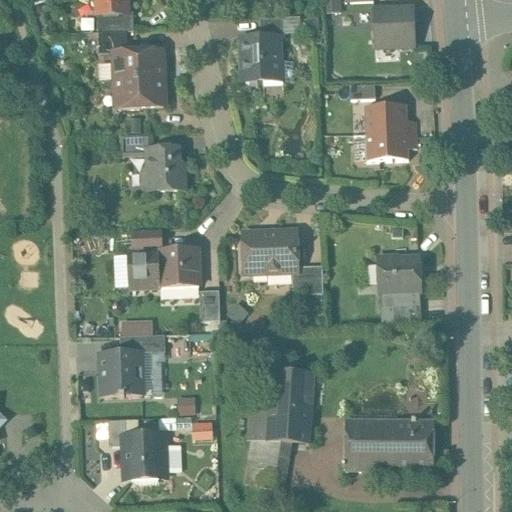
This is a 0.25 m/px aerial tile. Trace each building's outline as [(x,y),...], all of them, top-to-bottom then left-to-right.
[(126,0),(96,0),(97,17),(127,16),(126,0)] [(373,12),(374,38),(375,48),(398,47),(399,49),(413,49),(412,10),(373,12)] [(97,35),(129,34),(130,34),(133,34),(132,15),(127,15),(127,16),(125,16),(97,17),(97,35)] [(283,20),(277,20),(259,21),(260,40),(278,40),(278,41),(284,40),(284,39),(283,20)] [(127,54),(126,45),(126,34),(98,35),(99,56),(114,56),(114,55),(127,54)] [(279,82),(278,52),(277,40),(241,41),(243,84),(244,84),(249,89),(257,89),(262,83),(279,82)] [(114,55),(115,83),(162,81),(161,53),(114,55)] [(164,109),(162,81),(115,83),(116,110),(154,109),(164,109)] [(374,102),(374,99),(374,88),(350,89),(351,102),(374,102)] [(353,113),(353,124),(353,125),(354,137),(366,137),(368,137),(407,136),(406,108),(365,109),(365,112),(353,113)] [(416,135),(416,132),(415,124),(407,124),(407,136),(416,135)] [(120,159),(130,159),(147,158),(146,152),(151,152),(150,136),(120,138),(120,159)] [(407,136),(386,137),(366,138),(367,164),(408,162),(407,136)] [(416,136),(407,136),(407,151),(416,151),(416,136)] [(183,170),(183,168),(182,168),(178,164),(178,151),(147,152),(147,172),(143,177),(143,180),(143,187),(148,191),(148,194),(184,192),(183,170)] [(161,253),(161,239),(160,233),(133,234),(133,255),(158,254),(158,253),(161,253)] [(298,274),(297,246),(297,245),(296,234),(242,237),(243,276),(298,274)] [(198,289),(198,264),(197,252),(158,253),(160,291),(198,289)] [(133,255),(134,266),(158,265),(158,254),(133,255)] [(384,308),(401,308),(420,307),(418,261),(397,261),(394,258),(385,259),(382,262),(378,262),(380,310),(384,310),(384,308)] [(292,297),(313,297),(323,296),(322,269),(298,269),(298,274),(291,275),(292,297)] [(220,323),(219,292),(200,293),(201,323),(220,323)] [(237,327),(247,316),(236,306),(227,317),(237,327)] [(385,328),(391,328),(421,327),(420,307),(384,309),(385,328)] [(165,338),(165,344),(165,345),(165,355),(164,355),(165,364),(191,363),(190,337),(165,338)] [(120,355),(133,355),(134,355),(141,354),(141,355),(165,355),(164,338),(119,340),(120,355)] [(100,356),(100,358),(100,359),(102,399),(120,398),(120,400),(121,400),(124,400),(124,398),(142,397),(140,355),(100,356)] [(309,445),(312,385),(312,384),(313,377),(270,373),(266,443),(309,445)] [(267,412),(258,411),(257,411),(250,411),(248,440),(253,441),(253,442),(265,443),(266,442),(267,412)] [(125,423),(116,423),(108,424),(109,449),(123,448),(123,439),(126,438),(125,423)] [(433,425),(386,424),(344,424),(344,456),(340,456),(339,457),(339,463),(344,464),(344,473),(424,473),(431,473),(433,425)] [(163,437),(154,438),(123,439),(125,483),(165,481),(163,437)] [(246,486),(247,486),(258,488),(263,457),(267,458),(269,444),(269,443),(268,443),(254,442),(253,443),(246,486)] [(282,492),(284,479),(284,478),(289,445),(269,443),(267,458),(263,458),(259,488),(282,492)]
